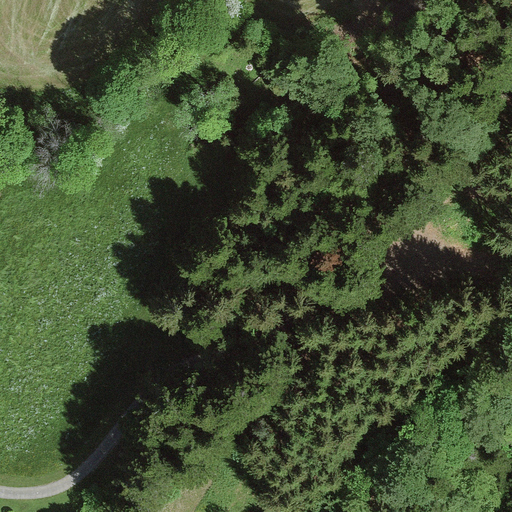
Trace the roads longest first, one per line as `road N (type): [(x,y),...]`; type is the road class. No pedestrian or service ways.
road 1 (unclassified): [(0,490),(61,478),(165,375),(288,314),(346,296)]
road 2 (track): [(346,296),(511,263)]
